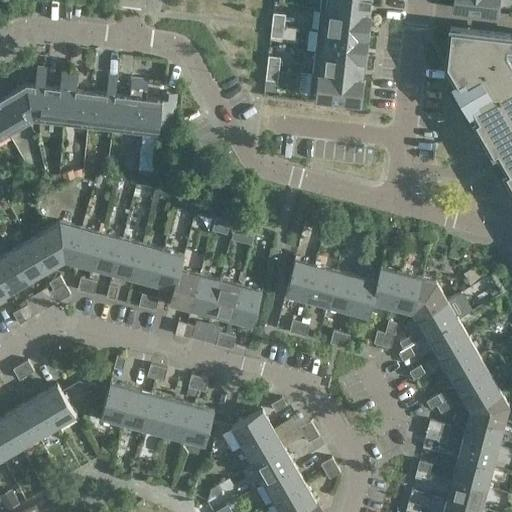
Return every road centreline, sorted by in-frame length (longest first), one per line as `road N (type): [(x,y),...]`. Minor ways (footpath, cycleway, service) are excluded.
road 1 (residential): [(347,511),(362,457),(316,389),(67,328),(0,361)]
road 2 (residential): [(395,206),(260,167),(191,50),(130,43)]
road 3 (residential): [(395,206),(419,0)]
road 4 (residential): [(130,43),(23,29),(0,42)]
road 5 (residential): [(511,240),(395,206)]
